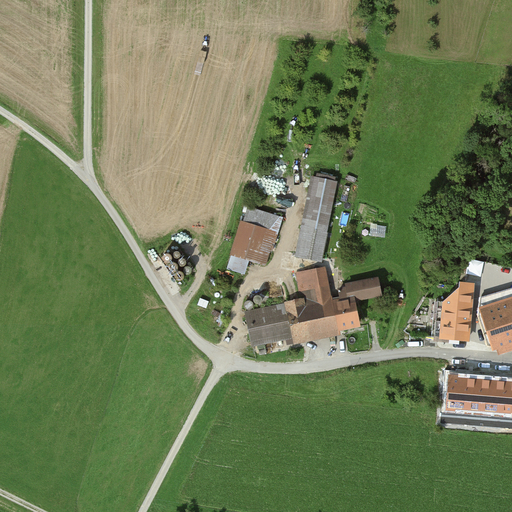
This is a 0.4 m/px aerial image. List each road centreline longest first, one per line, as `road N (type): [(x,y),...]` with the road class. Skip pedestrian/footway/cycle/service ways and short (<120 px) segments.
road 1 (track): [(0,111),(88,179),(176,318),(225,362),(143,511)]
road 2 (residential): [(511,357),(420,351),(280,369),(225,362)]
road 3 (track): [(88,0),(88,179)]
